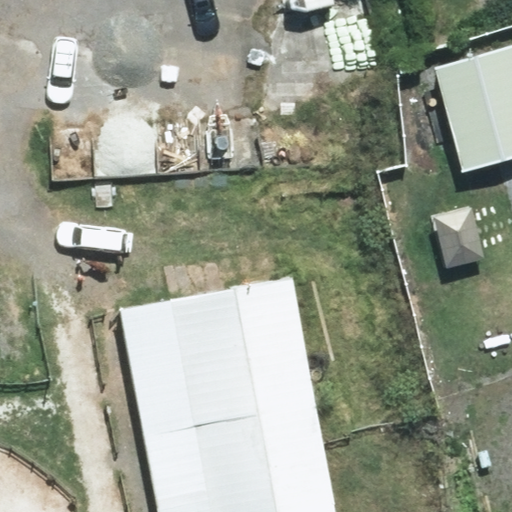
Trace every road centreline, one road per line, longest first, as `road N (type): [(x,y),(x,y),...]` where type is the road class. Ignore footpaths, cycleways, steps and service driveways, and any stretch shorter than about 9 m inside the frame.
road 1 (unknown): [(91,477),(39,207)]
road 2 (unknown): [(101,511),(91,477),(64,446),(0,418)]
